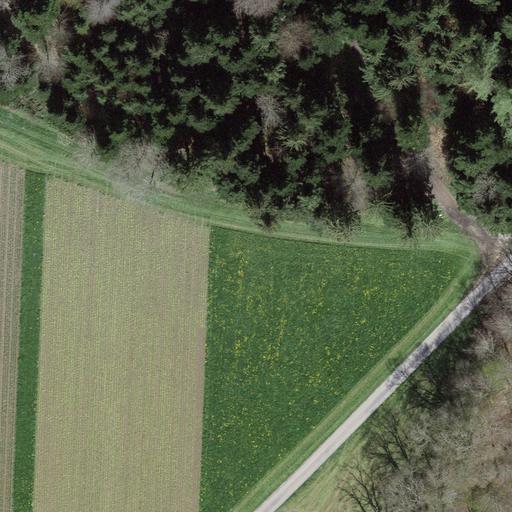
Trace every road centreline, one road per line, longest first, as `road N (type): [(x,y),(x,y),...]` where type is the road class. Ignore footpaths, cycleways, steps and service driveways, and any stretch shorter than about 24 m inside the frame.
road 1 (track): [(0,113),(123,168),(233,201),(348,219),(468,222),(511,249)]
road 2 (unclassified): [(511,259),(262,511)]
road 3 (track): [(468,222),(392,132),(347,0)]
road 4 (track): [(0,0),(152,177)]
